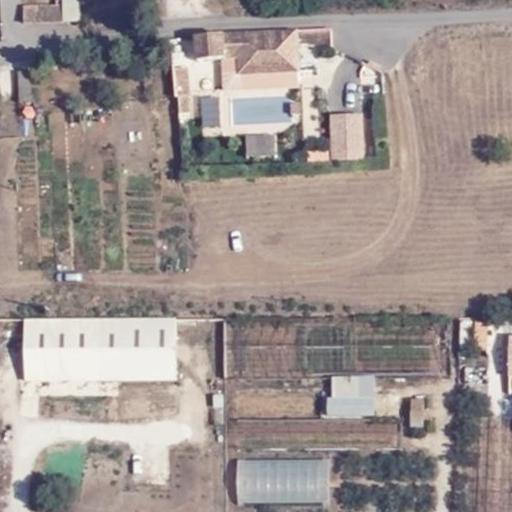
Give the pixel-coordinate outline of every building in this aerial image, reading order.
[(57,0),(16,0),(16,12),(18,28),(58,26),(57,0)] [(73,0),(57,0),(58,26),(75,26),(73,0)] [(229,36),(196,41),(197,65),(255,64),(256,80),(292,80),(293,36),(229,36)] [(326,36),(293,36),(293,50),(326,50),(326,36)] [(193,110),(190,66),(176,67),(179,111),(193,110)] [(29,76),(14,78),(17,107),(32,106),(29,76)] [(9,80),(0,81),(0,109),(12,109),(9,80)] [(298,110),(289,110),(289,121),(298,121),(298,110)] [(333,166),(355,166),(355,120),(332,121),(333,166)] [(276,143),(241,144),(241,164),(276,163),(276,143)] [(461,320),(461,350),(488,350),(488,320),(461,320)] [(444,323),(223,323),(224,383),(442,384),(444,323)] [(96,324),(23,324),(23,388),(96,388),(96,324)] [(19,449),(226,454),(224,399),(21,395),(19,449)] [(321,401),(322,421),(367,419),(366,400),(321,401)] [(418,432),(417,404),(405,404),(406,432),(418,432)] [(471,511),(511,511),(511,427),(474,426),(471,511)] [(0,511),(226,511),(226,459),(0,455),(0,511)] [(226,459),(226,511),(441,511),(441,461),(226,459)]
